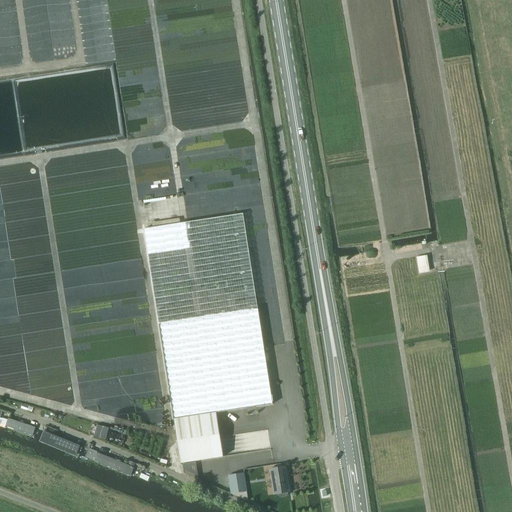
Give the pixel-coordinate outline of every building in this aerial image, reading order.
[(242,212),(144,228),(180,464),(222,457),(222,456),(219,438),(219,437),(216,413),(248,408),(248,409),(254,408),(254,407),(272,404),(263,347),(242,212)] [(415,257),(418,274),(429,272),(426,256),(415,257)] [(34,437),(37,429),(10,419),(7,426),(34,437)] [(97,426),(93,437),(105,440),(108,429),(97,426)] [(83,455),(85,448),(53,435),(51,442),(83,455)] [(93,460),(97,453),(97,452),(89,449),(85,457),(93,460)] [(133,468),(97,453),(94,461),(129,476),(133,468)] [(270,469),(274,495),(277,494),(278,496),(279,497),(281,497),(283,497),(285,497),(286,496),(287,494),(288,492),(289,492),(285,467),(270,469)] [(245,491),(243,492),(240,474),(227,476),(230,494),(245,500),(246,500),(247,500),(245,491)]
